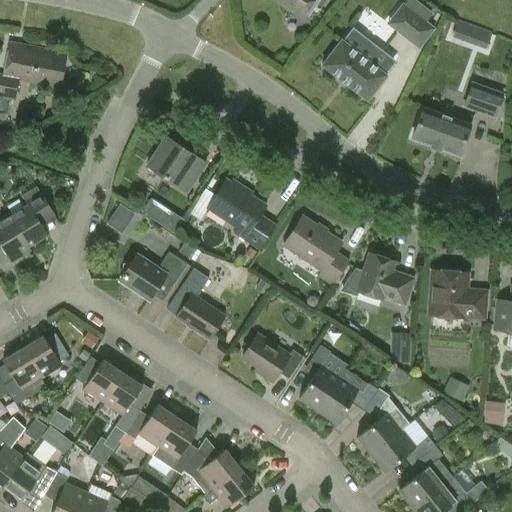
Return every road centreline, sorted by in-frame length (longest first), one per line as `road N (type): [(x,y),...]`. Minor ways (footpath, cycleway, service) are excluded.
road 1 (residential): [(511,212),(401,182),(175,38)]
road 2 (residential): [(323,463),(65,284)]
road 3 (residential): [(65,284),(92,180),(126,107),(175,38)]
